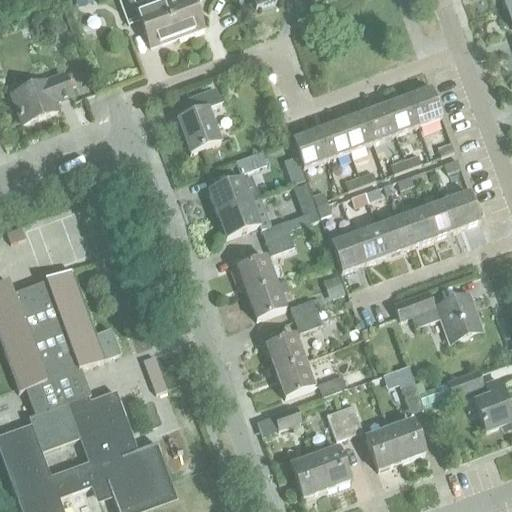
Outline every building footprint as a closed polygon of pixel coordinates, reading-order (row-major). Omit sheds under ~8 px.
[(177,43),(163,6),(149,11),(146,4),(135,8),(131,0),(123,0),(118,2),(128,29),(141,24),(151,52),(177,43)] [(176,0),(177,1),(163,6),(177,43),(201,34),(191,5),(203,1),(202,0),(176,0)] [(280,0),(249,0),(255,13),(282,3),(280,0)] [(511,0),(503,0),(508,12),(511,10),(511,0)] [(54,106),(71,100),(64,79),(11,99),(22,129),(58,115),(54,106)] [(431,94),(407,103),(418,132),(442,124),(431,94)] [(207,116),(221,111),(215,95),(188,105),(193,119),(177,125),(189,160),(220,149),(207,116)] [(407,103),(384,111),(395,141),(418,132),(407,103)] [(384,111),(361,120),(372,149),(395,141),(384,111)] [(361,120),(338,128),(349,158),(372,149),(361,120)] [(338,128),(315,137),(326,166),(349,158),(338,128)] [(326,166),(315,137),(292,145),(303,175),(326,166)] [(438,154),(441,163),(454,158),(451,150),(438,154)] [(234,168),(239,181),(266,171),(261,158),(234,168)] [(418,161),(404,166),(408,175),(421,170),(418,161)] [(444,170),(447,179),(460,174),(457,165),(444,170)] [(408,175),(404,166),(391,171),(394,180),(408,175)] [(424,177),(410,182),(413,192),(427,186),(424,177)] [(372,178),(358,183),(361,192),(375,187),(372,178)] [(332,219),(324,197),(321,190),(316,192),(311,180),(306,183),(321,223),(332,219)] [(413,192),(410,182),(396,188),(400,197),(413,192)] [(361,192),(358,183),(345,188),(348,197),(361,192)] [(208,198),(217,222),(251,209),(242,185),(208,198)] [(378,194),(364,199),(368,208),(381,203),(378,194)] [(469,198),(445,207),(457,236),(480,228),(469,198)] [(368,208),(364,199),(351,204),(354,213),(368,208)] [(445,207),(423,216),(433,245),(457,236),(445,207)] [(251,209),(217,222),(226,245),(259,232),(251,209)] [(423,216),(400,224),(411,254),(433,245),(423,216)] [(400,224),(377,233),(388,262),(411,254),(400,224)] [(261,238),(266,250),(289,241),(292,240),(287,228),(261,238)] [(377,233),(354,241),(365,271),(388,262),(377,233)] [(289,241),(266,250),(271,263),(294,254),(289,241)] [(365,271),(354,241),(331,250),(342,279),(365,271)] [(236,274),(246,301),(275,290),(266,263),(236,274)] [(0,349),(18,398),(26,395),(35,421),(27,423),(30,431),(0,441),(0,460),(18,511),(61,511),(59,505),(95,491),(99,501),(98,501),(98,503),(110,498),(114,511),(142,511),(169,502),(151,452),(158,450),(157,449),(137,456),(115,397),(89,407),(87,403),(90,402),(80,375),(120,360),(110,334),(95,340),(71,275),(44,285),(46,291),(25,299),(23,296),(13,299),(8,285),(0,288),(0,349)] [(275,290),(246,301),(256,327),(285,316),(275,290)] [(441,325),(445,337),(450,349),(480,338),(466,301),(433,313),(427,299),(393,311),(399,328),(411,324),(415,334),(441,325)] [(289,315),(294,327),(318,319),(313,306),(289,315)] [(318,319),(294,327),(299,340),(323,331),(318,319)] [(265,353),(275,379),(304,368),(295,342),(265,353)] [(166,394),(153,361),(142,365),(154,398),(166,394)] [(304,368),(275,379),(284,405),(314,394),(304,368)] [(447,389),(452,404),(481,393),(476,378),(447,389)] [(318,392),(323,404),(346,396),(342,383),(318,392)] [(473,408),(484,439),(511,428),(511,426),(497,387),(485,391),(489,402),(473,408)] [(420,388),(415,390),(401,395),(410,421),(425,415),(418,397),(422,396),(420,388)] [(353,413),(340,417),(349,443),(363,439),(353,413)] [(273,422),(278,437),(302,428),(297,414),(273,422)] [(349,443),(340,417),(327,422),(336,448),(349,443)] [(412,426),(388,435),(400,469),(424,461),(412,426)] [(400,469),(388,435),(365,444),(378,478),(400,469)] [(337,454),(314,462),(326,496),(349,488),(337,454)] [(326,496),(314,462),(290,471),(303,505),(326,496)]
